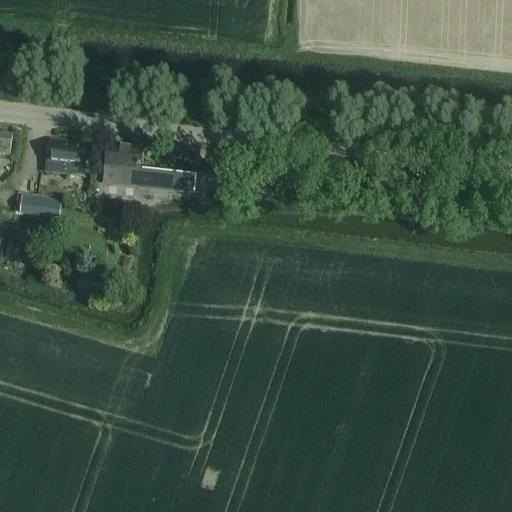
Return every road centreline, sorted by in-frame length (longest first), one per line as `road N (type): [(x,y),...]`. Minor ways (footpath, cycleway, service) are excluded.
road 1 (track): [(0,303),(149,345),(170,229),(511,263)]
road 2 (track): [(511,129),(0,70)]
road 3 (tertiary): [(511,169),(0,112)]
road 4 (track): [(58,77),(63,23),(511,71)]
